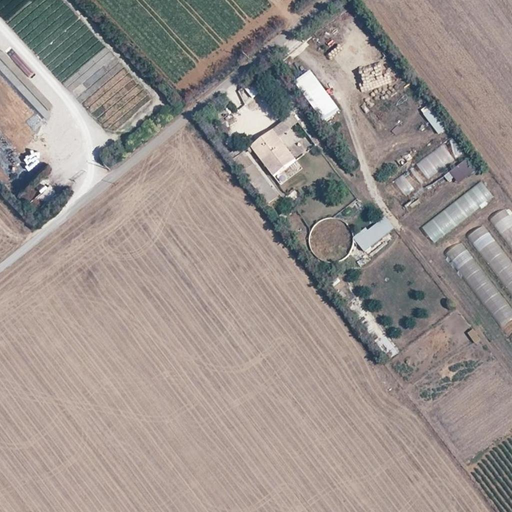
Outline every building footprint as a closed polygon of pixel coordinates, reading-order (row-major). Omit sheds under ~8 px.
[(0,68),(14,83),(24,74),(1,49),(0,49),(0,68)] [(326,120),(341,109),(311,68),(296,79),(326,120)] [(255,97),(262,87),(252,80),(245,91),(255,97)] [(242,104),(236,88),(228,91),(234,107),(242,104)] [(383,113),(394,106),(390,99),(379,106),(383,113)] [(450,122),(434,102),(423,111),(439,131),(450,122)] [(253,146),(275,174),(295,158),(273,130),(253,146)] [(392,143),(397,153),(414,144),(409,134),(392,143)] [(456,138),(387,181),(397,197),(466,155),(456,138)] [(403,151),(406,158),(419,153),(416,146),(403,151)] [(468,159),(452,171),(461,183),(477,171),(468,159)] [(254,162),(244,170),(269,202),(279,195),(254,162)] [(482,180),(422,226),(435,243),(494,197),(482,180)] [(36,208),(45,200),(40,194),(30,202),(36,208)] [(490,219),(501,234),(511,225),(511,216),(506,208),(490,219)] [(369,230),(367,227),(354,236),(364,250),(395,228),(387,216),(369,230)] [(478,251),(495,241),(484,225),(468,235),(478,251)] [(511,245),(511,225),(502,233),(511,245)] [(461,242),(446,253),(458,269),(473,258),(461,242)] [(382,328),(372,333),(386,359),(396,354),(382,328)] [(474,328),(468,332),(476,343),(482,339),(474,328)]
